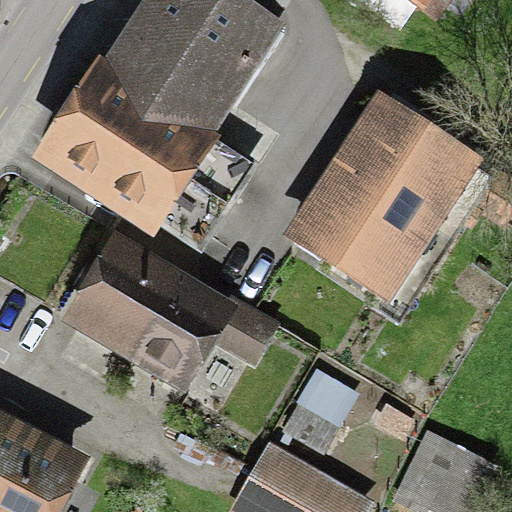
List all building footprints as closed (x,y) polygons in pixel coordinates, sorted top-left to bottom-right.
[(282,25),(244,0),(140,0),(48,143),(201,241),(246,169),(206,143),(282,25)] [(390,0),(436,30),(456,0),(390,0)] [(440,161),(377,122),(294,254),(357,293),(440,161)] [(278,331),(106,232),(54,324),(182,397),(208,351),(252,376),(278,331)] [(59,511),(85,463),(0,418),(0,511),(59,511)] [(371,511),(372,511),(265,451),(230,511),(371,511)]
